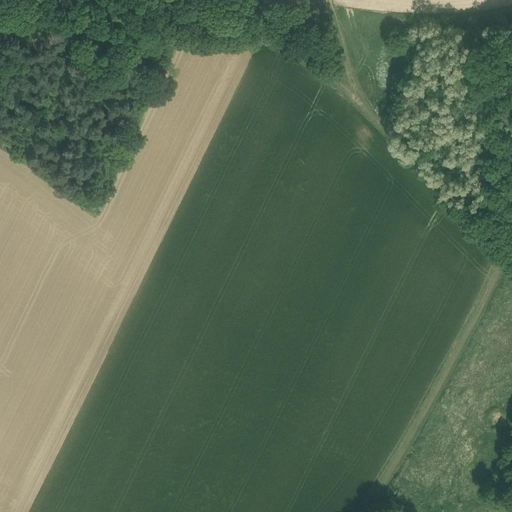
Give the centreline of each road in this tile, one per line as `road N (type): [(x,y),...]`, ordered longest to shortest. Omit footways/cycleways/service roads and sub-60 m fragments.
road 1 (track): [(20,0),(143,39),(272,44),(323,72),(511,256)]
road 2 (track): [(511,255),(445,382),(361,511)]
